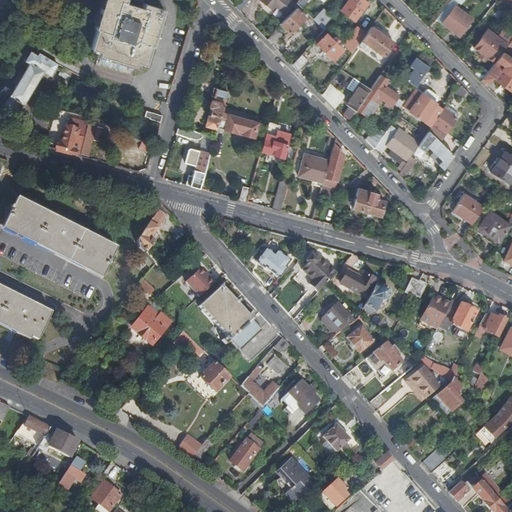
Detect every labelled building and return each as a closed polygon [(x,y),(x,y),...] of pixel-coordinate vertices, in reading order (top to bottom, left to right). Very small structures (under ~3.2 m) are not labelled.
[(99,60),(101,61),(126,69),(135,72),(137,68),(146,71),(152,52),(154,52),(165,16),(145,9),(144,14),(125,8),(127,4),(115,0),(105,0),(95,33),(97,34),(91,53),(100,56),(99,60)] [(287,0),(255,0),(260,4),(259,5),(270,14),(273,10),(285,19),(295,6),(287,0)] [(300,0),(299,2),(297,5),(302,9),(306,3),(302,0),(300,0)] [(360,12),(366,4),(361,0),(351,0),(341,13),(355,23),(362,14),(360,12)] [(368,6),(366,4),(360,12),(362,14),(368,6)] [(296,11),(281,26),(290,35),(305,20),(304,19),(307,15),(297,5),(294,9),(296,11)] [(472,21),(455,9),(442,26),(459,39),(472,21)] [(226,41),(233,35),(222,24),(212,26),(226,41)] [(394,45),(372,29),(367,36),(361,44),(361,47),(367,51),(368,51),(370,48),(385,58),(386,58),(388,59),(392,54),(390,52),(394,45)] [(346,48),(353,56),(361,44),(367,36),(359,30),(346,48)] [(268,42),(274,48),(282,37),(276,31),(268,42)] [(508,47),(488,32),(475,50),(495,65),(503,55),(505,51),(508,47)] [(340,43),(336,38),(332,41),(327,36),(317,46),(333,62),(342,52),(337,46),(340,43)] [(238,55),(241,44),(238,40),(233,45),(235,47),(232,51),(238,55)] [(495,65),(475,50),(472,54),(492,69),(495,65)] [(25,74),(18,85),(4,107),(19,115),(25,106),(24,106),(44,74),(51,79),(56,70),(58,67),(40,56),(38,58),(32,54),(25,64),(30,66),(25,74)] [(511,61),(503,55),(495,65),(492,69),(490,71),(483,81),(489,86),(493,81),(511,94),(511,61)] [(421,64),(415,72),(408,84),(415,89),(425,75),(425,74),(433,62),(426,56),(421,64)] [(302,57),(292,67),(299,74),(308,62),(302,57)] [(126,69),(101,61),(99,68),(124,76),(126,69)] [(411,69),(415,72),(421,64),(417,61),(411,69)] [(477,77),(482,82),(483,81),(490,71),(484,67),(477,77)] [(63,69),(61,73),(62,74),(60,78),(71,84),(73,80),(74,80),(76,77),(63,69)] [(15,82),(18,85),(25,74),(22,72),(15,82)] [(76,77),(74,80),(82,85),(84,81),(76,77)] [(371,92),(357,112),(369,120),(382,101),(387,104),(385,107),(388,110),(390,107),(392,108),(394,106),(401,111),(403,108),(405,106),(397,101),(399,98),(385,89),(388,84),(381,78),(371,92)] [(342,116),(349,123),(357,112),(371,92),(354,79),(347,88),(354,93),(346,106),(349,108),(342,116)] [(280,100),(284,88),(280,84),(276,99),(280,100)] [(330,86),(322,98),(335,110),(346,98),(330,86)] [(465,97),(468,94),(462,88),(459,91),(465,97)] [(221,116),(227,94),(223,93),(214,90),(211,99),(215,100),(214,104),(213,104),(211,110),(212,110),(207,128),(217,131),(217,130),(221,116)] [(405,106),(403,108),(410,113),(409,114),(431,129),(443,112),(436,107),(436,105),(435,105),(438,101),(438,99),(428,92),(426,94),(424,97),(422,95),(421,97),(414,92),(405,106)] [(278,105),(275,104),(267,133),(271,134),(278,105)] [(429,133),(440,144),(458,116),(446,108),(443,112),(431,129),(429,133)] [(160,123),(162,116),(147,111),(145,117),(150,118),(150,120),(160,123)] [(258,126),(221,116),(217,130),(235,135),(236,132),(244,135),(243,137),(254,140),(258,126)] [(57,152),(81,158),(89,130),(84,128),(82,137),(78,136),(82,124),(70,120),(67,128),(63,144),(59,143),(57,152)] [(197,134),(180,127),(177,136),(193,143),(197,134)] [(370,136),(366,142),(375,151),(385,135),(376,129),(370,136)] [(390,129),(385,135),(375,151),(381,156),(387,149),(407,163),(409,161),(417,149),(419,146),(416,143),(398,131),(396,133),(390,129)] [(418,140),(416,143),(419,146),(425,137),(419,133),(415,138),(418,140)] [(440,168),(444,172),(454,158),(440,144),(429,133),(427,135),(425,137),(419,146),(417,149),(423,152),(427,148),(442,163),(440,168)] [(266,137),(261,153),(283,160),(289,137),(278,134),(276,140),(266,137)] [(333,149),(334,146),(335,140),(331,135),(327,147),(333,149)] [(141,164),(142,138),(117,137),(117,144),(114,144),(113,163),(141,164)] [(334,146),(339,151),(343,148),(335,140),(334,146)] [(323,185),(320,195),(333,198),(345,157),(339,151),(334,146),(333,149),(329,163),(323,185)] [(191,187),(201,189),(210,157),(200,154),(190,152),(189,152),(188,152),(188,153),(185,165),(196,168),(191,187)] [(509,187),(511,181),(511,158),(505,154),(492,174),(509,187)] [(298,178),(323,185),(329,163),(304,156),(298,178)] [(407,163),(402,171),(406,174),(408,173),(414,165),(409,161),(407,163)] [(273,208),(281,210),(290,180),(280,178),(273,208)] [(239,200),(247,202),(251,189),(243,187),(239,200)] [(353,211),(380,218),(385,203),(377,201),(378,196),(366,193),(358,190),(353,211)] [(452,213),(472,227),(484,209),(464,196),(452,213)] [(3,231),(101,281),(116,250),(18,200),(3,231)] [(497,250),(511,228),(489,213),(478,229),(479,233),(486,238),(483,240),(497,250)] [(132,242),(149,221),(140,214),(124,235),(132,242)] [(164,219),(157,214),(138,243),(139,250),(143,254),(152,241),(150,240),(164,219)] [(101,281),(3,231),(0,235),(0,259),(1,260),(0,274),(83,315),(101,281)] [(266,269),(280,280),(288,270),(286,269),(291,263),(279,253),(277,254),(274,257),(266,250),(256,263),(265,270),(266,269)] [(140,261),(151,271),(155,266),(145,256),(140,261)] [(309,286),(318,295),(328,284),(337,274),(317,256),(314,258),(312,256),(306,263),(309,265),(303,272),(314,282),(309,286)] [(216,266),(208,257),(202,262),(210,271),(216,266)] [(216,266),(210,271),(219,281),(225,276),(216,266)] [(182,284),(198,298),(204,292),(205,294),(215,283),(198,267),(182,284)] [(367,300),(377,282),(364,276),(362,280),(348,272),(340,286),(367,300)] [(404,294),(412,298),(413,297),(419,284),(411,280),(404,294)] [(143,281),(138,287),(150,297),(155,291),(143,281)] [(250,364),(280,336),(256,310),(249,317),(236,303),(243,296),(230,281),(199,309),(226,338),(222,342),(226,346),(230,343),(250,364)] [(419,284),(413,297),(419,301),(427,286),(420,283),(419,284)] [(390,292),(377,285),(365,308),(375,313),(379,306),(383,308),(391,295),(390,292)] [(0,323),(38,343),(52,315),(0,288),(0,323)] [(421,322),(437,330),(442,321),(449,306),(433,298),(421,322)] [(460,306),(451,302),(449,306),(442,321),(467,334),(477,314),(468,309),(466,312),(459,309),(460,306)] [(326,316),(342,333),(355,323),(337,305),(326,316)] [(289,317),(293,322),(303,312),(297,306),(289,317)] [(365,308),(363,311),(374,316),(375,313),(365,308)] [(152,346),(172,323),(162,315),(160,317),(150,309),(133,329),(152,346)] [(293,322),(299,329),(309,318),(303,312),(293,322)] [(487,315),(475,336),(481,339),(485,332),(483,332),(491,317),(487,315)] [(342,333),(326,316),(322,320),(322,324),(331,334),(335,334),(338,336),(342,333)] [(483,332),(485,332),(497,339),(506,321),(499,317),(497,319),(491,316),(491,317),(483,332)] [(419,326),(435,334),(437,330),(421,322),(419,326)] [(359,355),(374,344),(362,329),(347,340),(359,355)] [(511,358),(511,332),(511,331),(500,352),(511,358)] [(184,333),(173,345),(178,349),(184,341),(191,348),(195,344),(184,333)] [(319,350),(325,357),(341,344),(336,337),(319,350)] [(386,345),(389,342),(383,338),(379,341),(384,346),(386,345)] [(286,354),(291,348),(283,340),(275,349),(279,353),(286,354)] [(195,344),(191,348),(200,356),(204,352),(195,344)] [(384,346),(373,355),(380,363),(382,362),(392,373),(402,364),(395,356),(398,354),(393,349),(391,351),(386,345),(384,346)] [(413,369),(420,363),(415,360),(409,364),(413,369)] [(282,378),(289,370),(280,362),(277,364),(274,361),(269,367),(282,378)] [(230,378),(215,363),(200,378),(215,393),(230,378)] [(480,375),(481,366),(474,365),(472,373),(480,375)] [(248,395),(262,409),(281,388),(277,384),(276,386),(273,384),(263,394),(252,383),(262,372),(258,368),(240,388),(248,395)] [(424,368),(408,381),(424,400),(439,387),(424,368)] [(354,370),(344,378),(355,390),(364,382),(354,370)] [(478,381),(482,387),(488,381),(481,374),(478,381)] [(451,384),(436,397),(451,412),(461,403),(457,398),(459,396),(457,393),(461,389),(453,380),(451,384)] [(424,400),(408,381),(405,383),(420,403),(424,400)] [(478,393),(484,388),(482,387),(478,381),(477,382),(474,388),(478,393)] [(298,409),(298,410),(305,417),(320,402),(314,395),(316,393),(310,386),(307,389),(301,382),(287,394),(290,397),(300,407),(298,409)] [(369,406),(376,413),(388,403),(381,395),(369,406)] [(294,414),(298,410),(298,409),(300,407),(290,397),(285,401),(284,404),(294,414)] [(436,397),(432,401),(447,416),(451,412),(436,397)] [(496,419),(484,429),(493,440),(510,426),(511,423),(511,399),(496,419)] [(0,422),(3,424),(11,409),(0,404),(0,422)] [(256,417),(249,424),(253,428),(260,420),(256,417)] [(50,429),(29,419),(24,428),(45,438),(50,429)] [(327,444),(336,453),(350,441),(336,426),(323,438),(327,444)] [(69,459),(78,444),(50,429),(45,438),(38,449),(45,453),(48,448),(69,459)] [(493,440),(484,429),(480,433),(491,445),(493,443),(492,442),(493,440)] [(373,440),(367,433),(356,443),(362,450),(373,440)] [(187,436),(178,450),(191,460),(194,457),(202,447),(187,436)] [(405,446),(411,452),(420,444),(414,438),(405,446)] [(230,463),(243,472),(259,451),(247,441),(230,463)] [(207,442),(202,447),(194,457),(198,460),(211,445),(207,442)] [(332,456),(336,453),(327,444),(324,447),(332,456)] [(432,475),(445,464),(446,462),(437,452),(423,465),(432,475)] [(393,462),(387,455),(376,464),(382,471),(393,462)] [(58,486),(66,492),(69,487),(71,489),(74,485),(72,483),(74,480),(80,484),(85,477),(80,473),(85,465),(77,459),(58,486)] [(313,485),(290,460),(276,473),(291,489),(285,495),(293,504),(313,485)] [(449,494),(463,510),(477,496),(483,503),(482,504),(489,511),(504,511),(502,508),(508,502),(498,490),(511,478),(511,475),(501,462),(478,481),(476,479),(468,486),(467,485),(464,488),(460,484),(449,494)] [(432,475),(438,482),(451,470),(445,464),(432,475)] [(113,480),(119,471),(113,468),(107,477),(113,480)] [(440,484),(446,491),(461,478),(454,470),(440,484)] [(329,511),(347,496),(344,493),(346,491),(337,482),(317,499),(329,511)] [(106,511),(109,511),(121,497),(104,483),(91,500),(106,511)]
